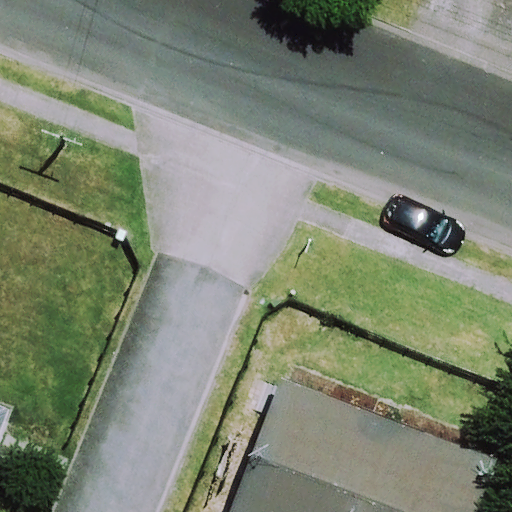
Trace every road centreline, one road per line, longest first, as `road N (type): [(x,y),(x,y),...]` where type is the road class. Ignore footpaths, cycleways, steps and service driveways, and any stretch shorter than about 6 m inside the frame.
road 1 (residential): [(280,72),(105,511)]
road 2 (residential): [(511,166),(280,72)]
road 3 (residential): [(280,72),(100,0)]
